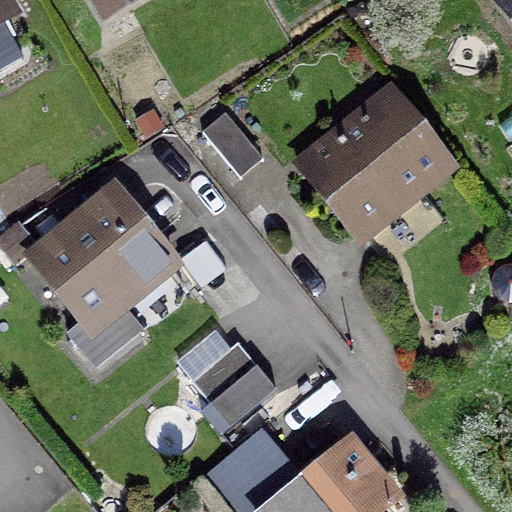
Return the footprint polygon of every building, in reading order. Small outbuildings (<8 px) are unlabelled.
[(93,0),(105,19),(138,0),(93,0)] [(444,168),(389,100),(307,166),(361,234),(444,168)] [(241,179),(264,160),(226,115),(203,133),(241,179)] [(66,236),(33,263),(83,325),(70,336),(96,369),(142,332),(121,306),(175,263),(124,200),(71,242),(66,236)] [(238,345),(192,383),(211,405),(201,413),(221,437),(276,392),(238,345)] [(379,511),(393,501),(349,448),(298,490),(255,436),(204,478),(231,511),(379,511)]
